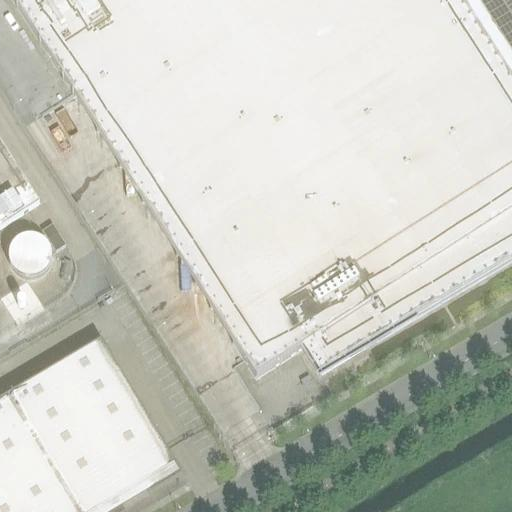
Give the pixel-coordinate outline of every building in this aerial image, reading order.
[(511,68),(511,67),(467,0),(9,0),(255,381),(303,351),(319,378),(511,262),(511,68)] [(511,0),(475,0),(511,56),(511,0)] [(0,230),(39,206),(0,144),(0,230)] [(53,230),(44,236),(57,256),(66,250),(53,230)] [(8,258),(8,261),(8,264),(8,266),(9,269),(10,271),(11,274),(13,276),(15,278),(17,279),(19,281),(21,282),(24,283),(26,284),(29,284),(32,284),(34,284),(37,283),(39,282),(42,281),(44,279),(46,278),(48,276),(50,274),(51,271),(52,269),(53,266),(53,264),(53,261),(53,258),(53,256),(52,253),(51,251),(50,248),(48,246),(46,244),(44,243),(42,241),(39,240),(37,239),(34,238),(32,238),(29,238),(26,238),(24,239),(21,240),(19,241),(17,243),(15,244),(13,246),(11,248),(10,251),(9,253),(8,256),(8,258)] [(102,511),(175,469),(165,453),(166,453),(118,372),(116,373),(106,357),(108,356),(101,344),(0,403),(0,511),(102,511)]
